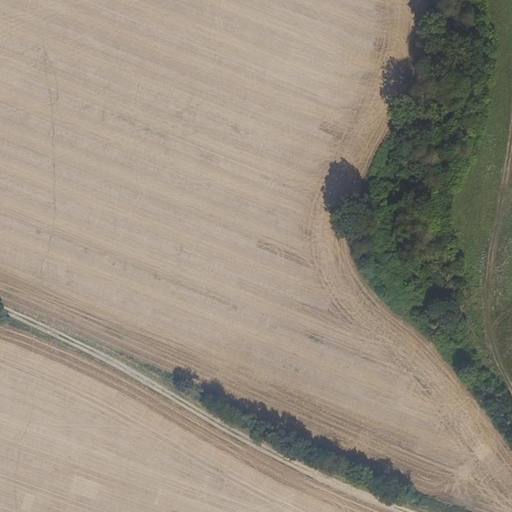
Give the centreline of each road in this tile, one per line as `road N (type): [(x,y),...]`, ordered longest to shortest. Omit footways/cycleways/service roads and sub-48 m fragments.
road 1 (track): [(0,311),(161,388),(237,435),(407,511)]
road 2 (track): [(511,129),(485,312),(495,362),(511,392)]
